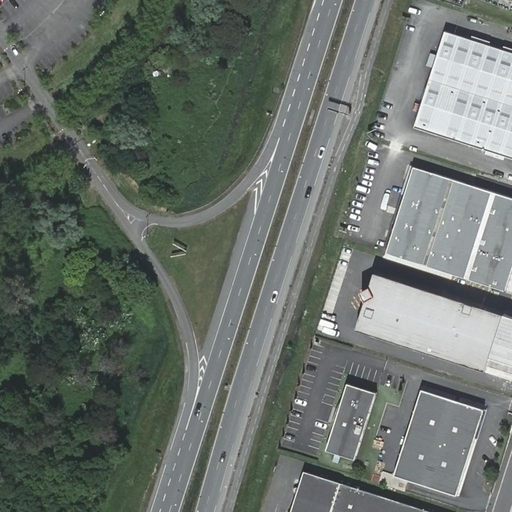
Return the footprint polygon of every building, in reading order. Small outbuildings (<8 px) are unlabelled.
[(415,127),(511,157),(511,52),(445,31),(415,127)] [(386,253),(411,175),(414,166),(410,165),(383,252),(386,253)] [(511,272),(511,197),(418,168),(416,176),(411,175),(386,253),(506,291),(511,272)] [(506,313),(375,272),(358,329),(488,370),(506,313)] [(376,393),(347,384),(326,451),(355,460),(376,393)] [(485,409),(423,390),(395,476),(457,495),(485,409)] [(291,511),(427,511),(428,510),(304,472),(291,511)]
